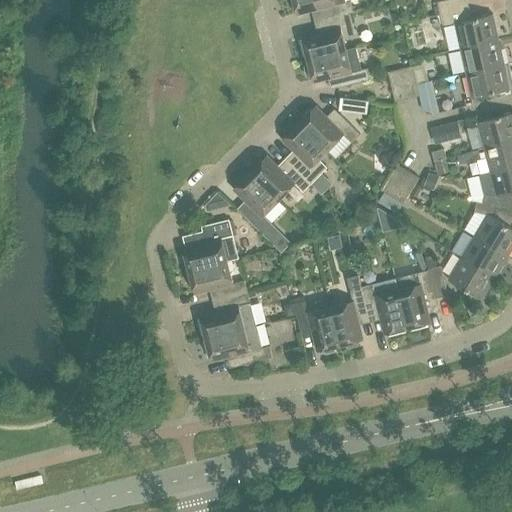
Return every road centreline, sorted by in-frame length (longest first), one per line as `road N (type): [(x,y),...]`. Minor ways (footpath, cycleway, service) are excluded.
road 1 (residential): [(511,312),(491,330),(312,376),(214,387),(189,374),(156,245),(284,106),(288,82),(268,0)]
road 2 (tertiary): [(494,407),(193,477)]
road 3 (tertiary): [(193,477),(50,511)]
